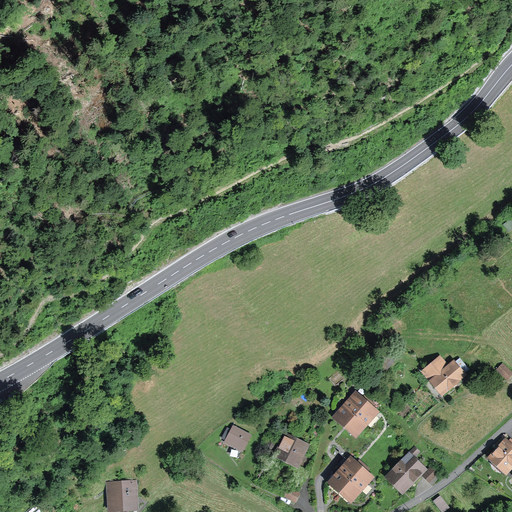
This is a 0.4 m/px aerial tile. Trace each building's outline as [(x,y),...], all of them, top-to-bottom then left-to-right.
[(395,355),(400,349),(394,345),(390,350),(387,347),(374,363),(385,371),(395,359),(389,354),(391,351),(395,355)] [(467,373),(466,371),(471,367),(461,356),(456,361),(454,358),(448,363),(439,354),(420,370),(442,395),(467,373)] [(511,371),(502,363),(496,369),(507,379),(511,373),(511,371)] [(344,425),(367,398),(355,388),(332,415),(344,425)] [(276,395),(281,403),(287,399),(282,391),(276,395)] [(380,409),(367,398),(344,425),(357,436),(380,409)] [(317,420),(310,432),(315,435),(322,424),(317,420)] [(221,438),(225,439),(223,442),(243,452),(252,433),(232,423),(230,428),(227,426),(221,438)] [(286,430),(273,454),(298,467),(310,443),(286,430)] [(511,438),(510,437),(508,439),(505,436),(487,456),(507,474),(511,468),(511,438)] [(272,451),(277,442),(267,437),(262,446),(272,451)] [(422,475),(428,468),(415,456),(420,451),(415,446),(410,451),(409,450),(384,475),(403,494),(422,475)] [(338,489),(362,463),(351,453),(327,479),(338,489)] [(375,475),(362,463),(338,489),(351,501),(375,475)] [(433,463),(428,468),(422,475),(429,482),(441,471),(433,463)] [(119,511),(139,511),(137,482),(105,483),(107,511),(119,511)] [(296,501),(300,492),(288,487),(284,496),(296,501)] [(443,511),(450,507),(440,495),(432,500),(441,511),(443,511)] [(42,511),(35,503),(25,511),(42,511)]
